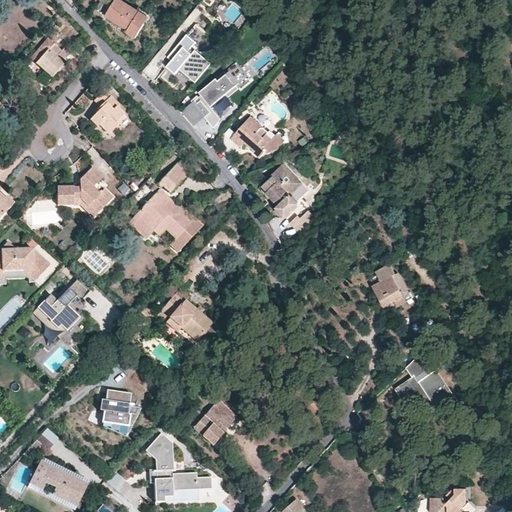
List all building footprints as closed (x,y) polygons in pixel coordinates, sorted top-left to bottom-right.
[(136,39),(149,18),(122,0),(117,0),(107,17),(122,27),(127,30),(126,33),(136,39)] [(181,71),(198,85),(214,65),(197,52),(194,56),(190,53),(198,44),(200,46),(210,34),(198,25),(170,60),(174,63),(170,69),(178,75),(181,71)] [(52,44),(45,38),(28,57),(35,63),(44,71),(37,79),(44,85),(62,64),(65,61),(62,58),(65,55),(67,53),(61,48),(59,51),(52,44)] [(202,96),(212,108),(228,96),(230,99),(241,90),(239,87),(241,86),(234,77),(231,79),(228,75),(202,96)] [(117,120),(124,114),(120,111),(116,107),(118,104),(104,90),(94,100),(101,108),(95,115),(90,120),(96,127),(99,125),(105,130),(112,130),(119,122),(117,120)] [(212,128),(222,120),(215,112),(206,120),(212,128)] [(126,116),(124,114),(117,120),(119,122),(123,119),(126,116)] [(283,142),(275,134),(271,138),(266,134),(268,132),(263,127),(262,129),(256,124),(257,122),(250,116),(235,133),(230,138),(234,142),(238,146),(246,145),(248,144),(253,149),(251,151),(263,155),(265,152),(267,153),(278,148),(283,142)] [(353,141),(360,135),(351,124),(333,133),(336,137),(346,133),(353,141)] [(225,133),(230,138),(235,133),(229,129),(225,133)] [(271,138),(275,134),(270,130),(268,132),(266,134),(271,138)] [(278,131),(275,134),(283,142),(287,139),(278,131)] [(169,169),(180,179),(189,170),(178,159),(169,169)] [(0,177),(7,180),(11,164),(0,161),(0,177)] [(298,188),(304,184),(286,164),(274,174),(275,176),(264,185),(268,190),(267,192),(278,205),(276,207),(276,208),(276,209),(280,212),(284,217),(300,204),(298,202),(304,196),(298,188)] [(89,204),(97,212),(112,196),(103,187),(99,192),(92,185),(102,175),(91,166),(79,178),(79,189),(76,189),(73,189),(73,188),(57,188),(57,205),(74,204),(74,198),(81,198),(87,205),(89,204)] [(171,190),(180,179),(169,169),(158,182),(161,185),(163,182),(171,190)] [(310,192),(304,184),(298,188),(304,196),(310,192)] [(195,217),(188,210),(185,213),(180,207),(181,206),(177,202),(175,202),(159,187),(149,199),(137,212),(139,215),(135,219),(134,225),(142,233),(152,231),(155,229),(161,234),(167,228),(169,225),(180,235),(177,237),(171,245),(178,251),(203,224),(195,217)] [(0,220),(14,204),(7,198),(6,199),(0,194),(0,220)] [(91,216),(97,212),(89,204),(87,205),(81,198),(74,198),(74,204),(78,204),(91,216)] [(185,213),(188,210),(185,208),(182,205),(181,206),(180,207),(185,213)] [(308,208),(289,221),(297,232),(316,218),(308,208)] [(177,237),(180,235),(169,225),(167,228),(177,237)] [(26,272),(38,282),(51,266),(34,251),(34,249),(16,249),(9,242),(0,252),(0,279),(0,280),(5,276),(5,270),(26,272)] [(393,261),(390,263),(396,273),(398,272),(393,261)] [(378,296),(384,306),(404,295),(393,275),(396,273),(390,263),(376,270),(379,275),(382,281),(374,285),(372,286),(378,296)] [(35,284),(38,282),(26,272),(5,270),(5,276),(0,280),(2,281),(4,283),(9,278),(10,277),(11,277),(12,277),(28,278),(35,284)] [(404,295),(384,306),(387,312),(412,298),(398,272),(396,273),(393,275),(404,295)] [(372,279),(374,285),(382,281),(379,275),(372,279)] [(52,324),(59,330),(62,327),(67,332),(64,335),(70,339),(85,323),(73,312),(81,303),(91,292),(78,280),(59,301),(52,295),(36,313),(49,326),(52,324)] [(192,296),(183,288),(177,295),(186,303),(188,300),(192,296)] [(199,309),(188,300),(186,303),(183,306),(174,298),(159,316),(202,352),(218,333),(211,328),(215,323),(204,314),(199,309)] [(205,308),(202,306),(199,309),(204,314),(207,310),(205,308)] [(53,337),(59,330),(52,324),(49,326),(46,331),(53,337)] [(419,357),(408,367),(415,377),(430,366),(419,357)] [(218,376),(208,367),(202,373),(212,382),(218,376)] [(187,371),(180,378),(187,384),(194,377),(187,371)] [(420,383),(415,377),(398,388),(402,395),(409,404),(413,401),(419,409),(420,409),(422,410),(423,409),(424,409),(435,401),(438,405),(454,394),(437,371),(420,383)] [(105,408),(103,423),(110,425),(124,427),(127,427),(131,406),(133,395),(107,391),(105,408)] [(227,430),(239,417),(221,400),(195,427),(214,445),(216,443),(225,435),(224,433),(227,430)] [(124,427),(110,425),(110,430),(134,434),(135,433),(139,407),(131,406),(127,427),(124,427)] [(55,443),(44,433),(42,435),(53,445),(55,443)] [(163,434),(147,452),(158,462),(161,504),(170,504),(169,499),(176,498),(179,498),(178,494),(215,493),(214,480),(199,480),(199,475),(176,476),(174,446),(163,434)] [(53,445),(42,435),(39,439),(50,448),(53,445)] [(47,463),(43,461),(38,470),(39,471),(37,476),(59,487),(56,494),(67,499),(70,493),(79,497),(86,482),(60,469),(61,465),(49,460),(47,463)] [(59,487),(37,476),(39,471),(38,470),(30,486),(75,509),(77,505),(90,480),(88,479),(61,465),(60,469),(86,482),(79,497),(70,493),(67,499),(56,494),(59,487)] [(107,480),(113,486),(121,477),(114,472),(107,480)] [(466,511),(463,509),(468,504),(467,489),(454,489),(447,496),(451,500),(451,501),(450,501),(449,502),(446,498),(432,498),(431,511),(472,511),(473,511),(466,511)]
